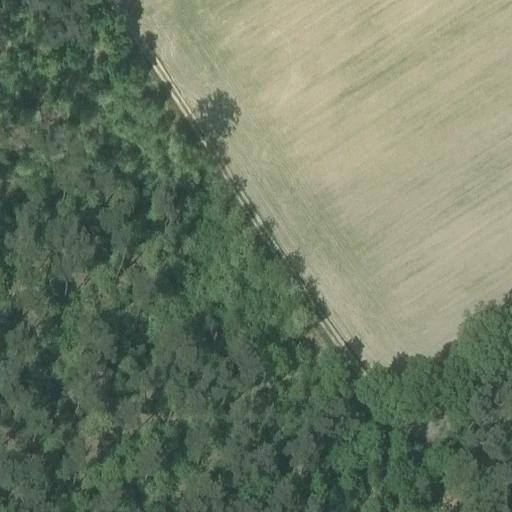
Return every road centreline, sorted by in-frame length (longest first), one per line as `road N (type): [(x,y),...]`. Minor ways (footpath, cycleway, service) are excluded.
road 1 (track): [(113,2),(373,395),(404,418),(431,417),(511,373)]
road 2 (track): [(384,403),(288,511)]
